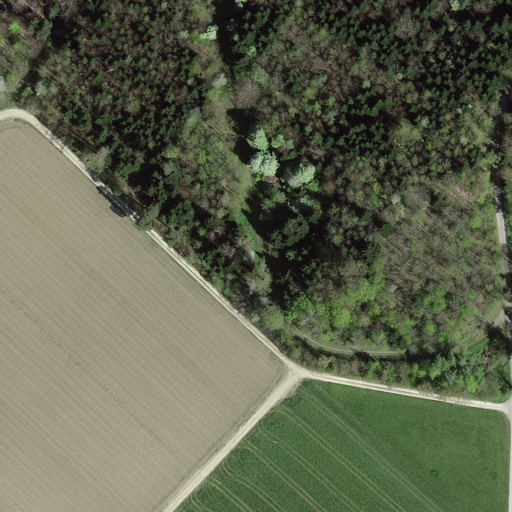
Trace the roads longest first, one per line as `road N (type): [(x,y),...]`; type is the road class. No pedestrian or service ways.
road 1 (track): [(0,110),(27,116),(298,370),(511,407)]
road 2 (track): [(509,309),(453,351),(334,350),(295,333),(270,288),(226,70),(225,0)]
road 3 (track): [(511,81),(495,146),(511,364)]
road 4 (track): [(298,370),(170,511)]
